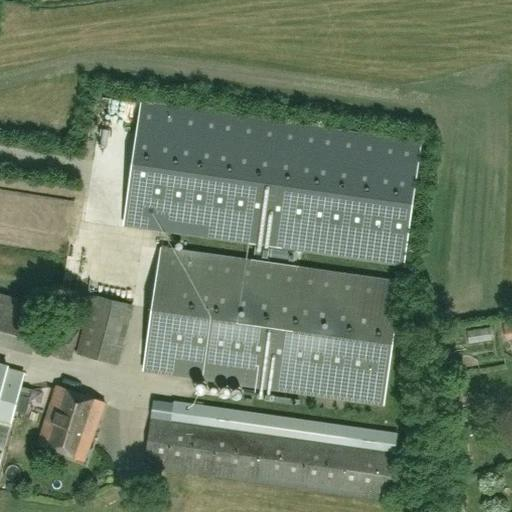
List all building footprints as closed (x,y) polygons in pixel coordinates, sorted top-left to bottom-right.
[(125,223),(404,263),(421,143),(142,103),(125,223)] [(144,369),(384,403),(401,283),(161,249),(144,369)] [(0,295),(0,335),(22,341),(31,302),(0,295)] [(91,295),(78,353),(118,362),(131,304),(91,295)] [(70,319),(72,309),(64,307),(62,317),(70,319)] [(511,322),(503,323),(505,339),(511,338),(511,322)] [(453,373),(450,333),(435,334),(438,375),(453,373)] [(0,365),(0,462),(24,373),(7,369),(8,367),(0,365)] [(86,460),(102,400),(55,387),(38,447),(86,460)] [(469,469),(460,388),(451,389),(460,470),(469,469)] [(151,416),(144,466),(388,501),(398,437),(173,404),(171,419),(151,416)] [(19,493),(20,485),(8,483),(7,492),(19,493)]
